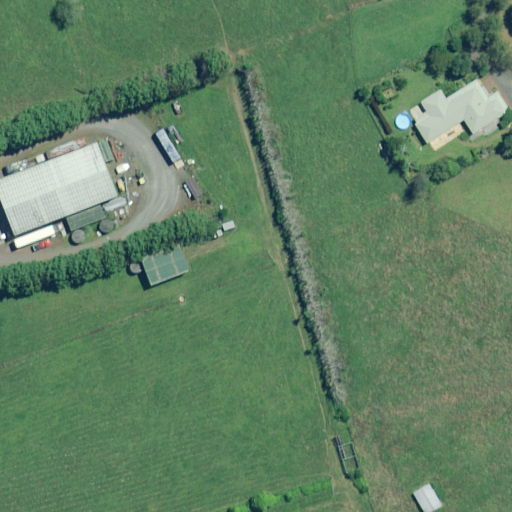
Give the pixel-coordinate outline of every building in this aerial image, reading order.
[(487,99),(475,81),(445,100),(439,91),(406,112),(426,144),(462,120),(472,135),(508,111),(496,92),(487,99)] [(0,198),(0,215),(15,254),(121,212),(100,159),(0,198)] [(248,163),(236,167),(242,188),(254,184),(248,163)] [(188,271),(177,244),(140,258),(150,286),(188,271)] [(429,511),(440,506),(428,484),(413,493),(423,511),(429,511)]
